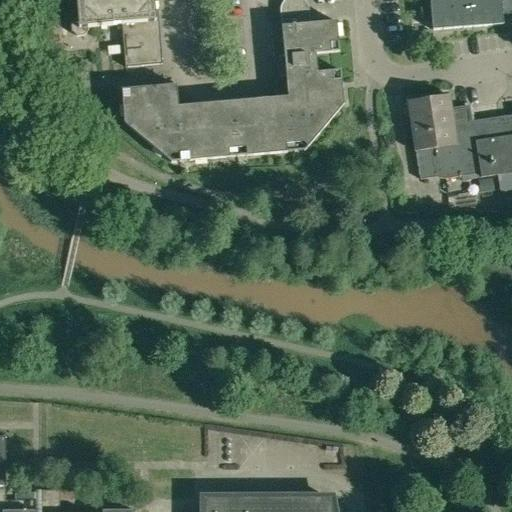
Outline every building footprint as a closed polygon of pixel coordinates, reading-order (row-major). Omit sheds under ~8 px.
[(75,0),(77,20),(74,20),(70,25),(70,32),(76,37),(83,36),(87,31),(87,28),(121,26),(124,68),(161,65),(158,23),(156,2),(153,2),(153,0),(75,0)] [(176,86),(120,91),(123,124),(170,164),(304,152),(343,105),(340,71),(317,73),(315,55),(338,53),(336,22),(309,25),(308,10),(308,8),(307,6),(306,4),(305,2),(304,1),(302,0),(285,0),(284,1),(283,3),(281,4),(280,6),(280,8),(279,10),(279,13),(280,15),(281,27),(287,98),(177,107),(176,86)] [(511,0),(429,0),(432,31),(443,30),(502,25),(502,16),(511,14),(511,0)] [(420,180),(434,178),(446,180),(481,175),(481,179),(496,177),(490,141),(508,138),(505,117),(453,125),(449,96),(407,103),(420,180)] [(511,115),(505,117),(508,138),(490,141),(496,177),(511,174),(511,115)] [(479,181),(481,194),(494,191),(492,179),(479,181)] [(332,511),(330,500),(204,500),(203,511),(134,511),(102,511),(101,511),(59,511),(59,491),(42,491),(42,502),(5,502),(5,437),(3,437),(3,438),(0,437),(0,511),(332,511)]
